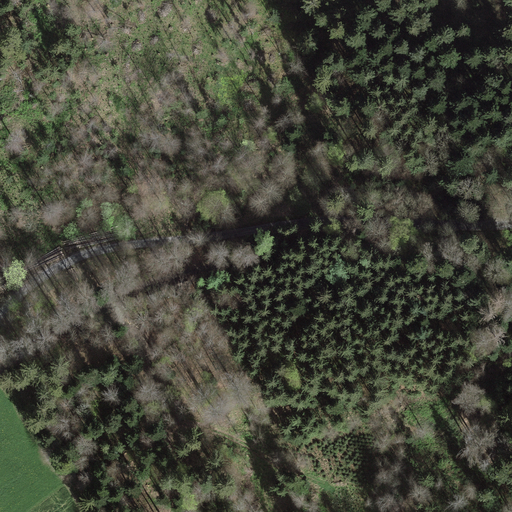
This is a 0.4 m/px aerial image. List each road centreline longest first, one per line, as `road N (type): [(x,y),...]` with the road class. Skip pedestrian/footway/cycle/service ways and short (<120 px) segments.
road 1 (unclassified): [(0,313),(54,267),(106,248),(342,219),(511,222)]
road 2 (track): [(325,267),(227,268),(144,289),(0,370)]
road 3 (track): [(195,511),(144,289)]
road 4 (track): [(328,461),(172,426)]
road 5 (track): [(0,394),(75,511)]
